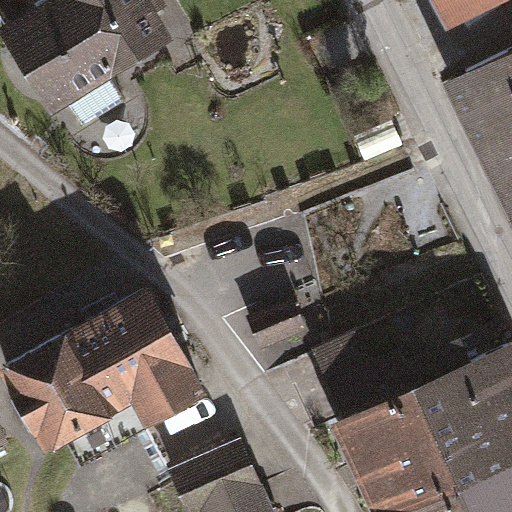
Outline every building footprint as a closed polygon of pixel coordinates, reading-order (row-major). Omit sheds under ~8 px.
[(158,0),(32,0),(0,21),(0,30),(55,113),(179,31),(158,0)] [(430,0),(444,25),(490,0),(430,0)] [(511,37),(439,74),(511,220),(511,37)] [(146,276),(0,350),(0,368),(38,443),(120,401),(137,433),(208,397),(146,276)] [(292,299),(256,315),(268,341),(304,325),(292,299)] [(332,409),(373,511),(511,511),(511,336),(473,352),(461,324),(381,356),(369,327),(318,348),(342,405),(332,409)] [(274,511),(243,433),(171,463),(190,511),(274,511)]
